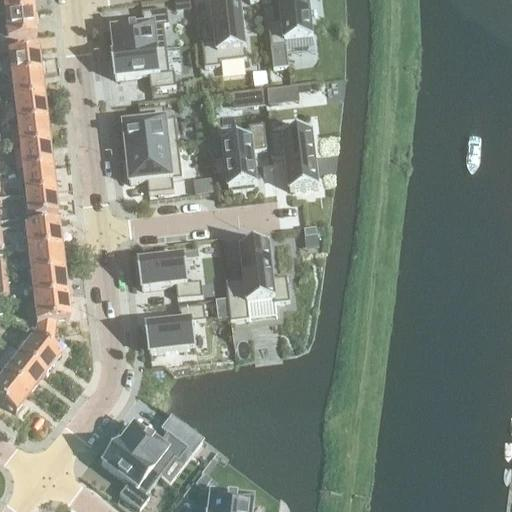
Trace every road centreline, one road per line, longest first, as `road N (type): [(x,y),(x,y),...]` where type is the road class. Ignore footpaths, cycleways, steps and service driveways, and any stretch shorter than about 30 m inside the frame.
road 1 (residential): [(43,480),(107,385),(95,240)]
road 2 (residential): [(95,240),(72,1)]
road 3 (residential): [(266,223),(95,240)]
